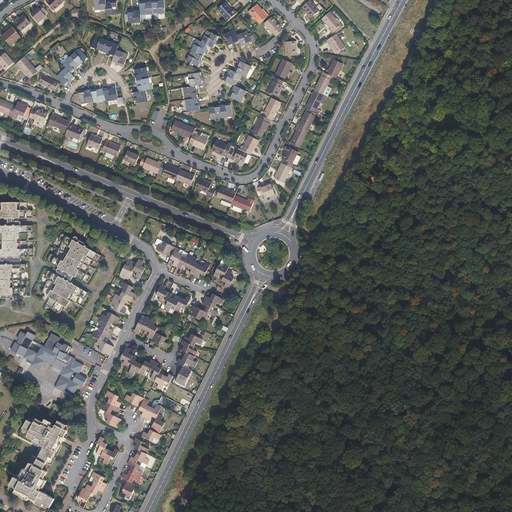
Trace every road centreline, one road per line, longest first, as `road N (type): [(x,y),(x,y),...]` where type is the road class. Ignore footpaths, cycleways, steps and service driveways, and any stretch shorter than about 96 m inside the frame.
road 1 (residential): [(295,21),(314,60),(249,179),(185,157),(161,135),(119,129),(64,105)]
road 2 (primary): [(402,0),(298,201)]
road 3 (primary): [(246,309),(147,511)]
road 4 (residential): [(0,179),(27,184),(112,229)]
